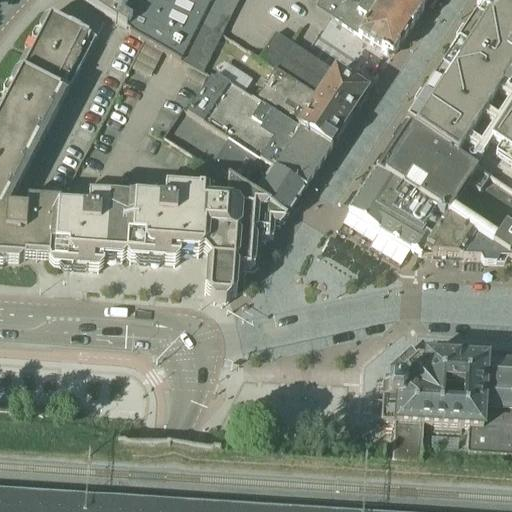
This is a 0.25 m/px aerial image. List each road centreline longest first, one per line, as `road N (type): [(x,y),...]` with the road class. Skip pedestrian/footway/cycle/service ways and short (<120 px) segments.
road 1 (tertiary): [(204,350),(388,306),(511,308)]
road 2 (tertiary): [(204,350),(176,320),(0,307)]
road 3 (tertiary): [(0,332),(134,337),(168,358)]
